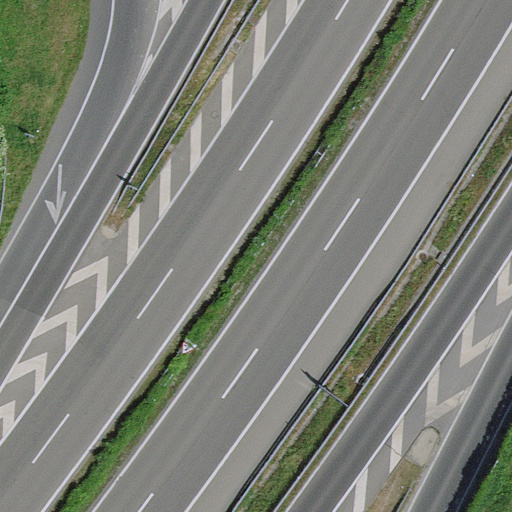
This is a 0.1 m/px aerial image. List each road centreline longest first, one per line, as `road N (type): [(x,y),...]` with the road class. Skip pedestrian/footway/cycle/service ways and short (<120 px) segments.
road 1 (motorway): [(140,511),(345,221),(483,0)]
road 2 (motorway): [(348,0),(150,302),(0,507)]
road 3 (motorway): [(311,511),(511,221)]
road 4 (motorway): [(205,0),(76,204)]
road 5 (motorway): [(138,0),(130,60),(76,204)]
road 6 (motorway): [(428,511),(511,345)]
road 7 (motorway): [(76,204),(0,331)]
